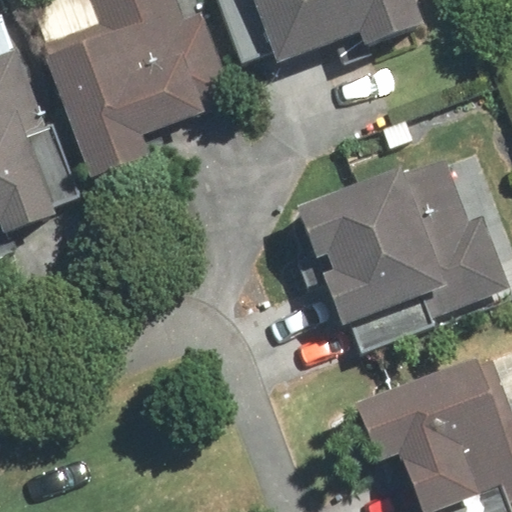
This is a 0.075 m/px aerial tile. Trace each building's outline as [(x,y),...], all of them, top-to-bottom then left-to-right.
[(192,23),(184,0),(68,0),(39,10),(96,180),(164,158),(159,141),(245,112),(213,15),(192,23)] [(384,48),(439,30),(429,0),(266,0),(289,69),(381,39),(384,48)] [(0,253),(4,252),(0,238),(0,230),(12,226),(22,255),(98,230),(65,128),(48,133),(11,17),(0,20),(0,253)] [(348,275),(325,284),(343,330),(355,325),(370,363),(447,332),(443,323),(511,295),(511,262),(495,218),(479,224),(454,161),(301,221),(317,263),(339,254),(348,275)] [(511,511),(511,409),(500,413),(485,367),(369,405),(390,468),(421,458),(439,511),(511,511)]
